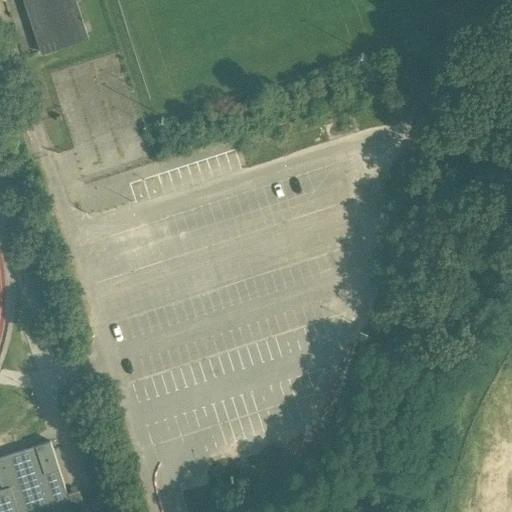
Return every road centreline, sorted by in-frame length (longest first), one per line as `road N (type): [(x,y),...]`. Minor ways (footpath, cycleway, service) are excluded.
road 1 (unclassified): [(74,237),(390,138)]
road 2 (unclassified): [(163,511),(143,489),(74,237)]
road 3 (unclassified): [(0,24),(74,237)]
